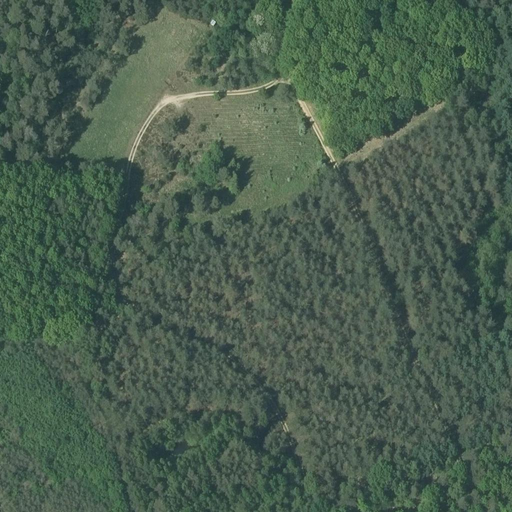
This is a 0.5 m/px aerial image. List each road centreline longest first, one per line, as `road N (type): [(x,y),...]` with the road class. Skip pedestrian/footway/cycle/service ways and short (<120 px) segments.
road 1 (track): [(278,99),(247,114),(162,126),(129,185),(112,287),(117,315),(133,336),(260,411),(292,471),(301,511)]
road 2 (track): [(283,87),(339,200),(464,511)]
